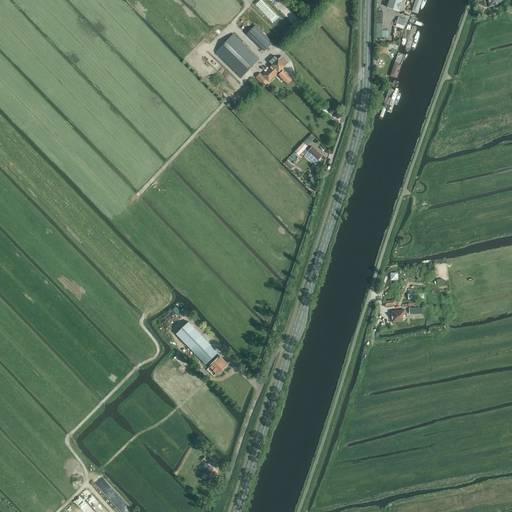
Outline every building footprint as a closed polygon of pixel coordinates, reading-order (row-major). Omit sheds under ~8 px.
[(390,0),(388,8),(399,11),(402,0),(390,0)] [(402,15),(401,18),(399,17),(396,26),(404,28),(408,17),(402,15)] [(412,26),(410,23),(407,25),(401,44),(402,45),(404,46),(406,43),(412,26)] [(247,34),(265,51),(274,41),(272,39),(271,41),(255,26),(247,34)] [(216,52),(241,77),(259,59),(233,34),(216,52)] [(405,56),(397,53),(389,77),(398,79),(405,56)] [(255,77),(261,83),(263,81),(266,84),(277,74),(287,84),(292,80),(282,69),(288,63),(282,56),(278,59),(275,56),(269,62),(272,65),(262,75),(260,72),(255,77)] [(304,141),(308,146),(315,139),(310,135),(304,141)] [(295,152),(299,155),(303,152),(306,154),(308,151),(318,160),(319,160),(320,159),(320,158),(322,156),(312,147),(310,149),(303,143),(295,152)] [(292,168),(294,166),(287,160),(285,162),(292,168)] [(423,291),(408,293),(408,300),(424,299),(423,291)] [(405,310),(392,311),(393,322),(403,321),(403,316),(405,315),(405,310)] [(166,319),(160,324),(165,330),(171,325),(166,319)] [(188,322),(176,334),(206,365),(218,353),(188,322)] [(209,367),(217,375),(228,364),(220,356),(209,367)] [(202,461),(207,465),(210,460),(205,457),(202,461)] [(204,473),(213,479),(218,472),(208,465),(204,473)] [(95,482),(121,511),(133,511),(134,511),(101,476),(95,482)]
